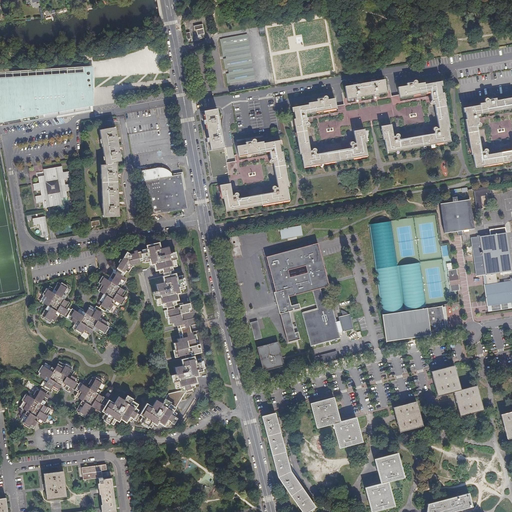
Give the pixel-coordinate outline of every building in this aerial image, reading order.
[(198,37),(204,36),(203,34),(204,34),(202,24),(193,25),(194,30),(196,29),(198,37)] [(247,33),(220,38),(223,55),(225,55),(225,57),(223,58),(225,68),(227,67),(228,72),(226,73),(227,82),(254,78),(247,33)] [(57,114),(91,108),(89,93),(88,87),(92,87),(91,65),(14,69),(14,70),(15,70),(16,76),(0,76),(0,99),(4,118),(23,114),(23,116),(24,120),(57,114)] [(91,108),(57,114),(57,116),(93,110),(96,65),(91,65),(92,87),(88,87),(89,93),(91,108)] [(14,70),(14,69),(0,70),(0,120),(0,121),(23,116),(23,114),(4,118),(0,99),(0,76),(16,76),(15,70),(14,70)] [(383,79),(344,86),(346,98),(355,96),(356,100),(360,99),(359,95),(373,93),(373,97),(377,96),(377,92),(385,91),(383,79)] [(391,123),(382,125),(387,150),(449,139),(439,80),(424,83),(423,82),(416,83),(417,81),(416,79),(414,79),(412,81),(406,82),(407,85),(398,86),(399,95),(430,89),(431,99),(430,101),(431,104),(433,104),(434,102),(439,127),(436,128),(436,127),(434,126),(432,127),(432,129),(433,130),(434,130),(434,132),(398,138),(398,137),(399,136),(399,134),(398,133),(396,133),(395,134),(395,135),(393,136),(391,123)] [(294,107),(304,165),(367,154),(362,129),(353,130),(356,143),(353,143),(353,142),(351,141),(349,142),(349,144),(351,145),(351,148),(315,154),(315,152),(316,151),(316,149),(315,148),(313,148),(312,150),(310,151),(306,126),(308,126),(309,125),(309,123),(307,122),(305,112),(335,106),(334,98),(326,99),(327,96),(325,95),(323,95),(323,96),(323,97),(317,98),(317,101),(308,102),(308,104),(294,107)] [(511,97),(495,101),(494,99),(487,100),(486,99),(484,98),(483,100),(483,102),(485,103),(479,104),(479,105),(464,108),(475,166),(511,159),(511,145),(511,151),(488,156),(486,153),(487,151),(486,150),(484,149),(483,150),(483,152),(481,152),(477,128),(479,127),(480,126),(479,124),(477,123),(476,113),(511,106),(511,97)] [(213,176),(229,173),(217,108),(201,111),(203,119),(204,119),(204,123),(203,123),(206,138),(207,137),(207,141),(213,176)] [(104,215),(119,214),(116,162),(115,160),(120,159),(115,125),(99,128),(105,162),(101,163),(104,215)] [(237,146),(239,154),(269,149),(271,159),(269,160),(269,162),(270,163),(272,163),(274,162),(278,187),(276,187),(275,186),(273,186),(272,187),(272,189),(274,190),(274,192),(239,198),(238,196),(239,195),(239,193),(237,192),(235,193),(235,195),(233,195),(231,183),(222,184),(226,209),(289,198),(279,140),(264,143),(263,141),(256,142),(256,140),(255,139),(253,139),(252,141),(246,141),(246,144),(237,146)] [(45,205),(63,202),(62,196),(69,195),(69,194),(68,189),(73,188),(69,169),(63,170),(62,164),(44,167),(45,173),(39,174),(40,180),(34,181),(35,187),(36,187),(41,186),(42,193),(37,194),(36,194),(37,200),(38,200),(44,199),(45,205)] [(149,215),(188,207),(181,173),(172,175),(172,173),(167,169),(163,168),(157,168),(140,171),(149,215)] [(488,187),(473,190),(476,210),(481,209),(480,197),(489,195),(488,187)] [(461,230),(473,229),(470,211),(469,200),(457,201),(456,197),(452,198),(452,202),(441,204),(445,233),(457,231),(457,235),(462,234),(461,230)] [(42,237),(47,236),(44,217),(32,219),(33,226),(39,225),(42,237)] [(301,227),(280,230),(282,240),(288,239),(297,237),(302,236),(301,227)] [(488,285),(497,283),(496,273),(502,272),(503,275),(511,274),(506,229),(490,231),(491,236),(472,239),(477,276),(486,274),(488,285)] [(229,238),(232,249),(241,247),(239,236),(229,238)] [(145,249),(146,252),(147,258),(148,261),(153,260),(159,259),(160,263),(157,263),(158,270),(162,270),(162,272),(165,272),(173,270),(176,270),(175,266),(179,265),(176,252),(173,253),(172,246),(164,248),(162,241),(149,244),(150,248),(145,249)] [(281,315),(289,343),(298,340),(301,340),(299,333),(296,334),(290,312),(294,311),(301,309),(301,308),(300,304),(292,306),(290,297),(313,291),(316,303),(318,310),(302,314),(311,348),(341,340),(340,334),(343,333),(343,334),(354,331),(354,326),(353,322),(350,318),(347,314),(342,311),(344,317),(339,318),(340,322),(337,323),(332,306),(326,308),(321,289),(330,287),(319,244),(304,248),(267,258),(277,293),(275,293),(281,315)] [(244,258),(241,247),(232,249),(235,260),(244,258)] [(129,251),(119,267),(121,269),(127,273),(132,264),(142,262),(142,259),(145,259),(143,252),(143,250),(139,251),(139,249),(135,250),(136,252),(133,253),(129,251)] [(397,268),(377,271),(383,314),(425,309),(419,265),(397,268)] [(127,273),(121,269),(119,272),(116,270),(112,276),(108,273),(99,288),(106,293),(101,302),(104,304),(102,307),(106,310),(108,310),(109,308),(113,310),(117,303),(121,306),(130,291),(122,286),(128,277),(125,275),(127,273)] [(449,271),(451,292),(460,291),(457,269),(449,271)] [(178,272),(173,273),(166,275),(165,275),(167,282),(159,284),(161,290),(157,291),(160,304),(164,304),(165,307),(169,306),(170,309),(176,308),(176,304),(179,304),(178,301),(182,300),(180,293),(176,294),(176,290),(183,288),(187,288),(184,275),(179,276),(178,272)] [(497,283),(488,285),(485,285),(488,305),(511,302),(511,278),(510,279),(511,281),(497,283)] [(69,317),(71,314),(73,311),(70,309),(71,307),(74,303),(66,299),(72,290),(60,283),(56,289),(52,286),(43,301),(51,305),(45,315),(56,322),(62,313),(69,317)] [(176,308),(170,309),(169,309),(172,323),(176,322),(177,325),(180,324),(194,321),(192,311),(195,311),(194,307),(191,308),(190,303),(186,304),(185,302),(179,304),(176,304),(176,308)] [(511,302),(488,305),(488,312),(511,308),(511,302)] [(106,310),(102,307),(100,306),(99,309),(93,305),(88,313),(79,307),(77,310),(75,308),(74,309),(73,311),(71,314),(73,316),(71,319),(78,323),(76,327),(91,336),(95,328),(104,334),(112,322),(102,316),(106,310)] [(443,308),(383,316),(387,343),(431,337),(431,335),(447,333),(444,315),(445,315),(444,308),(443,309),(443,308)] [(251,323),(256,341),(263,339),(261,329),(259,321),(251,323)] [(192,325),(181,328),(182,334),(194,332),(192,325)] [(197,334),(183,337),(180,338),(181,342),(176,343),(180,356),(187,354),(188,357),(197,355),(198,355),(197,353),(202,352),(201,347),(203,346),(202,343),(199,344),(197,334)] [(264,373),(287,367),(285,357),(281,342),(258,348),(264,373)] [(337,353),(314,359),(315,366),(339,360),(337,353)] [(197,355),(188,357),(183,358),(185,365),(177,367),(179,374),(176,374),(179,388),(183,387),(184,390),(188,389),(188,392),(195,391),(194,387),(197,387),(197,384),(200,383),(199,376),(195,377),(194,373),(201,372),(206,371),(203,358),(198,359),(197,355)] [(78,389),(79,387),(81,383),(79,381),(81,379),(75,375),(77,370),(62,361),(58,368),(48,363),(41,374),(50,380),(46,387),(51,389),(52,390),(54,388),(59,392),(64,384),(74,390),(75,387),(78,389)] [(460,391),(453,367),(433,373),(439,397),(455,392),(461,416),(482,410),(476,387),(460,391)] [(97,406),(104,411),(104,410),(111,399),(101,393),(107,383),(96,376),(90,386),(83,381),(81,383),(79,387),(82,389),(81,391),(78,395),(85,399),(80,409),(91,416),(97,406)] [(49,392),(51,389),(46,387),(45,386),(43,389),(40,387),(36,393),(32,391),(23,406),(30,410),(24,420),(36,427),(40,421),(45,423),(54,409),(46,403),(52,394),(49,392)] [(188,389),(184,390),(171,393),(168,399),(179,406),(187,392),(188,392),(188,389)] [(111,399),(104,410),(108,412),(105,416),(116,423),(118,418),(122,412),(125,414),(123,418),(129,421),(131,418),(134,420),(141,409),(138,406),(141,403),(129,396),(127,399),(122,395),(117,402),(111,398),(111,399)] [(179,406),(168,399),(167,399),(165,402),(160,399),(155,405),(150,401),(143,413),(146,415),(143,419),(154,426),(156,422),(160,416),(163,418),(162,421),(167,424),(169,421),(172,423),(179,411),(176,410),(179,406)] [(334,399),(313,404),(319,428),(335,424),(341,447),(362,442),(356,419),(340,423),(334,399)] [(400,432),(421,426),(415,403),(394,408),(400,432)] [(303,511),(306,511),(315,506),(291,472),(276,414),(263,417),(278,477),(303,511)] [(382,484),(366,488),(372,511),(393,506),(386,482),(403,478),(397,454),(376,460),(382,484)] [(103,511),(116,511),(112,478),(103,479),(102,471),(107,470),(106,465),(82,468),(84,480),(99,478),(103,511)] [(67,497),(64,471),(44,474),(47,499),(67,497)] [(449,511),(474,506),(470,492),(429,503),(428,511),(449,511)] [(0,511),(8,511),(7,498),(0,498),(0,511)]
